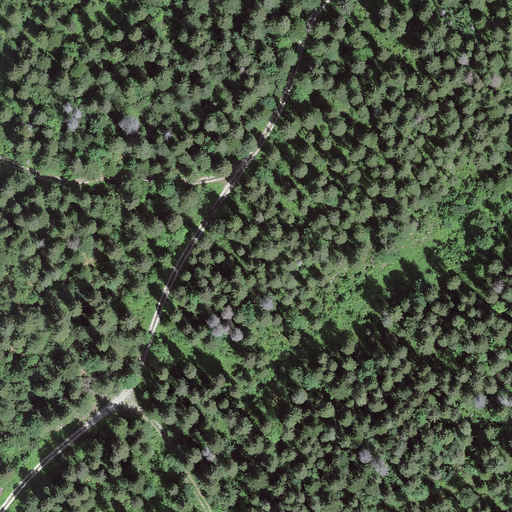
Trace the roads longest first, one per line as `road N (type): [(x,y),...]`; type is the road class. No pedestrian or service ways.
road 1 (track): [(327,0),(309,22),(275,120),(172,276),(132,385),(0,511)]
road 2 (track): [(0,158),(68,182),(133,175),(204,181),(243,168)]
